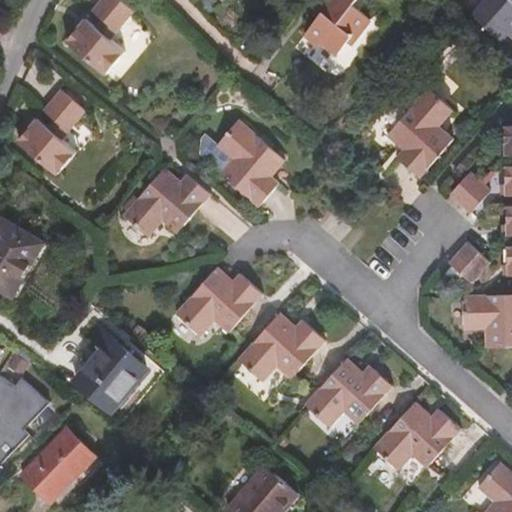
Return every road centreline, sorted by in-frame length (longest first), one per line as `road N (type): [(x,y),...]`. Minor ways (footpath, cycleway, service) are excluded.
road 1 (residential): [(511,427),(378,308)]
road 2 (residential): [(378,308),(310,242),(271,236),(243,260)]
road 3 (residential): [(378,308),(444,232),(425,208)]
